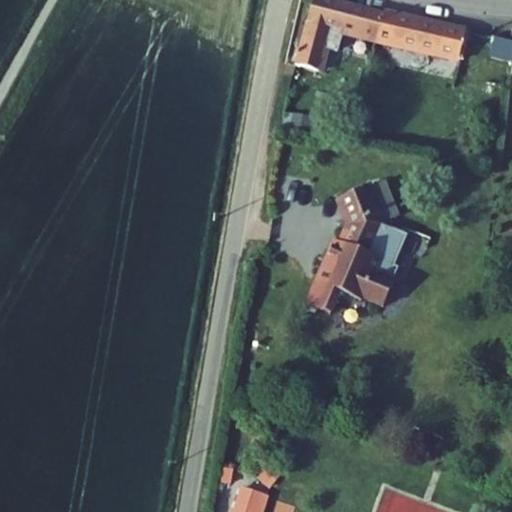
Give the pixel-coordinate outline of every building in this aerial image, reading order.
[(384,13),(328,0),(313,0),(297,65),(313,67),(316,70),(323,44),(337,47),(342,28),(377,36),(384,13)] [(402,14),(385,10),(384,13),(377,36),(395,41),(396,37),(402,14)] [(396,37),(457,51),(463,28),(402,14),(396,37)] [(511,41),(511,36),(492,35),(491,59),(511,60),(511,41)] [(390,220),(374,182),(344,195),(354,220),(345,240),(339,238),(322,280),(344,289),(342,295),(356,301),(366,298),(368,295),(384,302),(400,263),(397,262),(411,229),(390,220)] [(266,511),(271,498),(242,488),(234,511),(266,511)]
